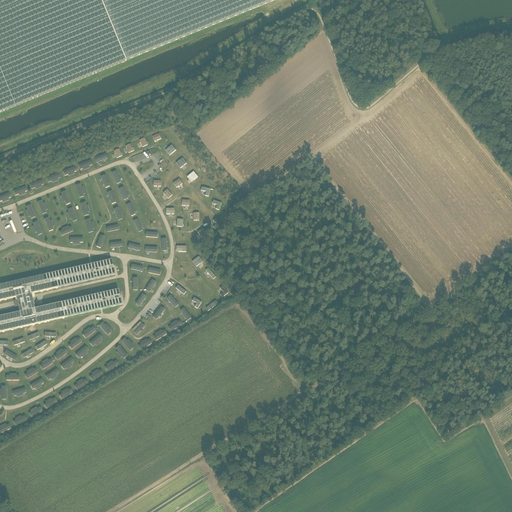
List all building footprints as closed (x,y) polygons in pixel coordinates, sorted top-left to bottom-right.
[(276,0),(0,0),(0,112),(127,61),(276,0)] [(161,140),(159,134),(152,137),(155,142),(161,140)] [(148,145),(145,139),(140,141),(142,148),(148,145)] [(134,151),(131,145),(126,147),(129,153),(134,151)] [(170,156),(176,151),(172,146),(166,151),(170,156)] [(122,156),(119,150),(114,152),(117,159),(122,156)] [(108,154),(93,159),(96,167),(111,162),(108,154)] [(180,169),(187,164),(183,159),(176,164),(180,169)] [(80,174),(95,168),(92,160),(77,166),(80,174)] [(76,166),(61,172),(64,180),(79,174),(76,166)] [(124,183),(118,169),(110,173),(117,187),(124,183)] [(192,182),(198,177),(194,172),(187,177),(192,182)] [(60,173),(45,178),(48,186),(63,180),(60,173)] [(111,188),(106,174),(98,177),(104,191),(111,188)] [(43,179),(28,185),(31,193),(47,187),(43,179)] [(176,188),(182,184),(179,179),(173,183),(176,188)] [(86,198),(82,183),(74,185),(78,200),(86,198)] [(125,185),(118,188),(124,203),(132,199),(125,185)] [(27,186),(11,192),(15,200),(30,194),(27,186)] [(209,197),(210,189),(201,187),(201,191),(206,192),(205,196),(209,197)] [(73,205),(66,189),(59,193),(65,208),(73,205)] [(112,189),(104,193),(110,208),(118,205),(112,189)] [(172,195),(168,190),(163,194),(168,199),(172,195)] [(0,196),(0,205),(14,200),(10,192),(0,196)] [(43,199),(35,202),(41,218),(49,215),(43,199)] [(131,219),(139,216),(132,200),(124,204),(131,219)] [(219,211),(222,203),(213,200),(212,204),(217,205),(216,209),(219,211)] [(87,201),(79,203),(83,219),(91,217),(87,201)] [(31,203),(24,206),(30,223),(38,220),(31,203)] [(73,206),(65,209),(72,225),(80,222),(73,206)] [(118,207),(113,209),(118,222),(123,220),(118,207)] [(50,216),(42,219),(48,234),(56,231),(50,216)] [(132,220),(138,235),(144,232),(145,230),(139,216),(132,220)] [(91,217),(83,219),(87,236),(95,234),(91,217)] [(216,230),(222,225),(216,218),(213,220),(217,225),(213,228),(216,230)] [(38,220),(30,223),(37,238),(45,235),(38,220)] [(119,231),(118,224),(107,227),(108,234),(119,231)] [(57,232),(60,239),(76,233),(72,225),(58,231),(57,232)] [(208,235),(203,229),(198,233),(203,239),(208,235)] [(160,231),(145,230),(144,232),(144,239),(160,240),(160,231)] [(93,248),(101,251),(107,235),(99,232),(93,248)] [(68,237),(68,245),(85,245),(85,236),(68,237)] [(161,255),(170,254),(168,237),(160,238),(161,255)] [(108,243),(109,251),(125,249),(124,241),(108,243)] [(127,243),(125,251),(141,255),(143,246),(127,243)] [(144,246),(143,255),(159,256),(160,247),(144,246)] [(196,267),(203,262),(199,257),(192,262),(196,267)] [(34,309),(31,294),(114,275),(111,261),(0,285),(0,301),(16,298),(19,313),(0,317),(0,332),(121,305),(118,290),(34,309)] [(130,262),(129,270),(144,273),(146,265),(130,262)] [(148,266),(146,274),(162,277),(164,269),(148,266)] [(208,266),(201,271),(212,284),(218,279),(208,266)] [(130,293),(139,293),(139,276),(130,276),(130,293)] [(144,291),(151,296),(160,283),(153,278),(144,291)] [(177,284),(172,290),(183,299),(188,293),(177,284)] [(222,298),(228,293),(223,286),(220,288),(223,293),(220,295),(222,298)] [(134,305),(141,310),(150,297),(143,292),(134,305)] [(164,300),(175,312),(181,307),(170,294),(164,300)] [(202,307),(207,314),(221,304),(216,297),(202,307)] [(198,309),(202,302),(194,298),(192,301),(197,304),(195,307),(198,309)] [(157,323),(168,310),(161,305),(151,318),(157,323)] [(177,310),(187,324),(194,319),(184,305),(177,310)] [(166,327),(170,334),(184,325),(180,318),(166,327)] [(97,326),(108,339),(114,333),(103,320),(97,326)] [(137,338),(148,326),(142,321),(131,332),(137,338)] [(80,335),(85,341),(98,331),(93,325),(80,335)] [(150,336),(155,343),(169,334),(165,327),(150,336)] [(100,333),(87,344),(93,350),(105,339),(100,333)] [(65,346),(71,352),(84,342),(78,335),(65,346)] [(125,336),(119,342),(130,354),(137,348),(125,336)] [(135,345),(140,353),(154,344),(150,337),(135,345)] [(35,347),(37,350),(47,345),(45,341),(35,347)] [(119,343),(113,348),(123,361),(129,356),(119,343)] [(86,345),(73,355),(78,362),(91,351),(86,345)] [(51,357),(56,363),(70,353),(65,347),(51,357)] [(21,355),(23,358),(33,353),(31,350),(21,355)] [(6,351),(3,354),(15,361),(17,357),(6,351)] [(63,373),(77,363),(71,356),(58,367),(63,373)] [(41,373),(55,364),(51,357),(37,365),(41,373)] [(102,367),(106,374),(120,365),(116,358),(102,367)] [(22,375),(26,382),(40,373),(36,366),(22,375)] [(57,367),(43,377),(48,384),(62,374),(57,367)] [(87,376),(91,384),(105,375),(101,368),(87,376)] [(4,374),(4,382),(21,382),(21,374),(4,374)] [(71,386),(76,393),(90,384),(86,377),(71,386)] [(42,378),(28,386),(32,393),(46,385),(42,378)] [(0,402),(8,402),(8,385),(0,385),(0,402)] [(56,395),(61,402),(75,394),(70,386),(56,395)] [(26,387),(10,391),(12,400),(28,395),(26,387)] [(41,404),(46,411),(60,403),(55,395),(41,404)] [(26,413),(30,420),(45,412),(40,405),(26,413)] [(11,421),(15,428),(29,421),(25,413),(11,421)] [(9,422),(0,426),(0,435),(13,429),(9,422)]
